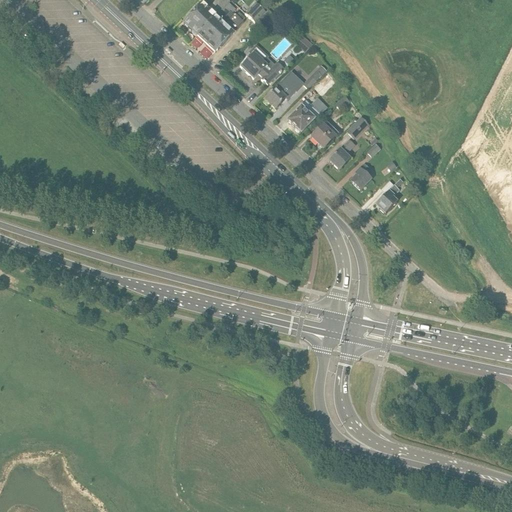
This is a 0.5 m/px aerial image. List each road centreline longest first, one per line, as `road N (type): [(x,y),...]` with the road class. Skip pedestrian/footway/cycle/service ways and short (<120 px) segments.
road 1 (primary): [(334,316),(0,224)]
road 2 (primary): [(0,237),(121,280),(329,334)]
road 3 (secondary): [(308,201),(97,0)]
road 4 (unclassified): [(323,185),(125,0)]
road 5 (primary): [(351,338),(511,372)]
road 6 (primary): [(511,354),(356,320)]
road 7 (tertiary): [(329,334),(321,413),(345,444),(383,450)]
road 8 (secondary): [(356,320),(363,288),(356,245),(327,209),(308,201)]
road 9 (track): [(504,300),(433,183)]
road 10 (tertiary): [(511,484),(383,450)]
road 11 (tertiary): [(383,450),(343,407),(351,338)]
road 12 (secondary): [(308,201),(341,256),(334,316)]
